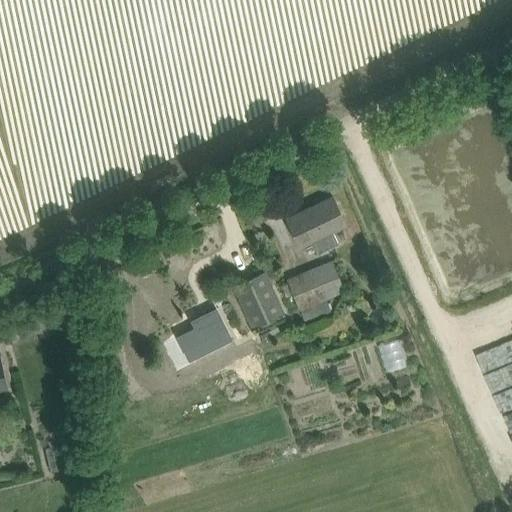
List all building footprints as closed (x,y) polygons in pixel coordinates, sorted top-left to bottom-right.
[(300,247),(312,241),(318,253),(338,243),(332,231),(346,224),(333,196),(286,218),(300,247)] [(287,278),(295,297),(305,321),(330,311),(326,300),(345,292),(332,260),(287,278)] [(233,285),(241,303),(253,328),(284,314),(272,289),(264,271),(233,285)] [(413,353),(362,361),(365,382),(416,375),(413,353)] [(0,356),(0,355),(0,388),(8,386),(0,356)]
